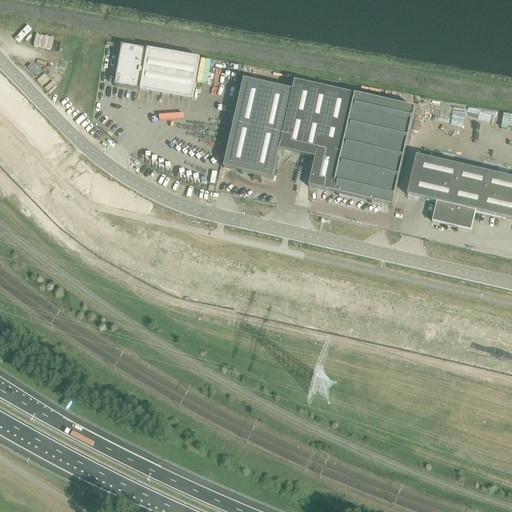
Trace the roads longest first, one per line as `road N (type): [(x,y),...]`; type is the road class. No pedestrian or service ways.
road 1 (unclassified): [(511,283),(165,199),(83,145),(0,60)]
road 2 (motorway): [(240,511),(0,391)]
road 3 (motorway): [(0,419),(180,511)]
